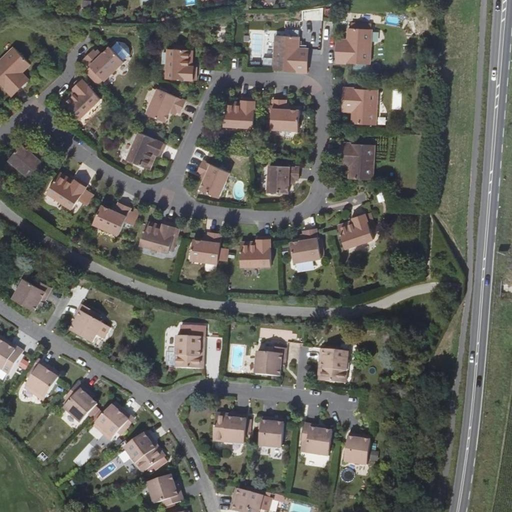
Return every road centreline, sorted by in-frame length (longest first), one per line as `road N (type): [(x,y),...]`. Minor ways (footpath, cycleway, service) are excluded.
road 1 (secondary): [(455,511),(496,53)]
road 2 (residential): [(162,198),(273,217),(301,211),(309,200),(316,101),(310,87),(223,77),(204,98)]
road 3 (residential): [(163,405),(0,306)]
road 4 (residential): [(340,404),(199,387),(163,405)]
road 5 (residential): [(27,107),(94,164),(162,198)]
